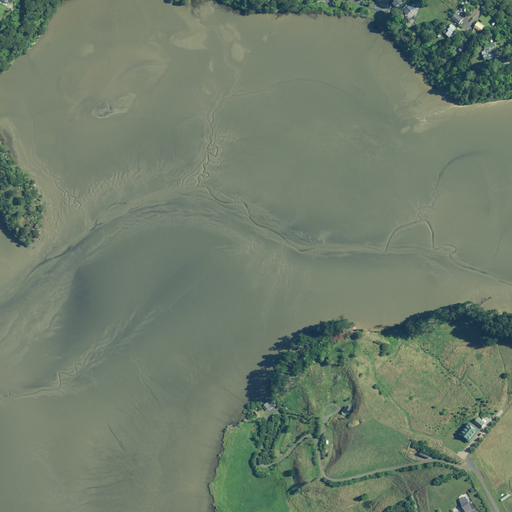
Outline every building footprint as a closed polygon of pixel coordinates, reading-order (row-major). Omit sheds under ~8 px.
[(416,7),(412,4),(409,6),(408,5),(405,7),(407,9),(405,10),(409,14),(416,7)] [(463,19),(456,14),(453,18),(460,24),(463,19)] [(485,26),(478,22),(475,27),(481,32),(485,26)] [(453,23),(451,25),(452,27),(449,29),(450,31),(447,33),(453,41),(457,37),(453,31),(457,28),(453,23)] [(468,49),(465,45),(459,49),(463,53),(468,49)] [(484,51),(484,55),(486,54),(487,60),(490,59),(490,60),(496,59),(494,50),(491,50),(491,48),(486,48),(486,51),(484,51)] [(487,423),(480,418),(476,422),(483,428),(487,423)] [(462,434),(472,443),(482,430),(475,424),(472,422),(462,434)] [(458,497),(460,499),(466,511),(467,511),(473,509),(466,496),(464,493),(458,497)]
